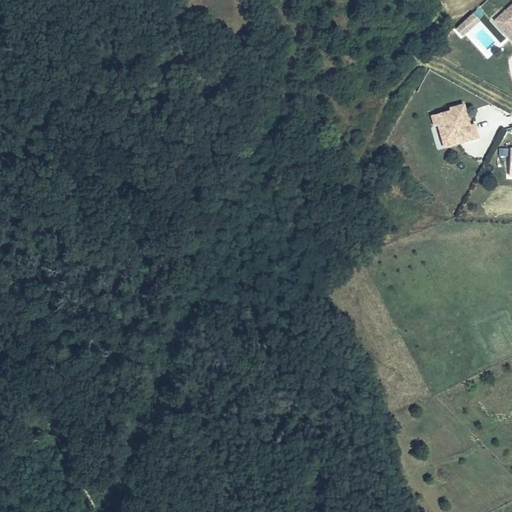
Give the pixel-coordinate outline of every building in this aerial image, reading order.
[(511,5),(500,17),(510,29),(507,32),(511,38),(511,5)] [(472,12),(454,28),(461,36),(480,20),(472,12)] [(510,29),(500,17),(496,21),(507,32),(510,29)] [(478,137),(474,123),(469,125),(463,104),(449,108),(450,110),(431,116),(434,126),(438,125),(442,141),(462,136),(464,142),(478,137)] [(464,142),(462,136),(442,141),(444,147),(464,142)]
